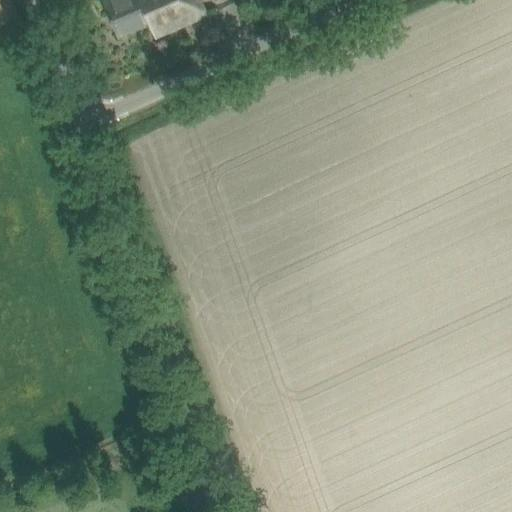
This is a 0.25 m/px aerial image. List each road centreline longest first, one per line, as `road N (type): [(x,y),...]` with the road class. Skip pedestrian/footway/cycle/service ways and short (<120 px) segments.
road 1 (unclassified): [(217,511),(78,112)]
road 2 (unclassified): [(78,112),(329,0)]
